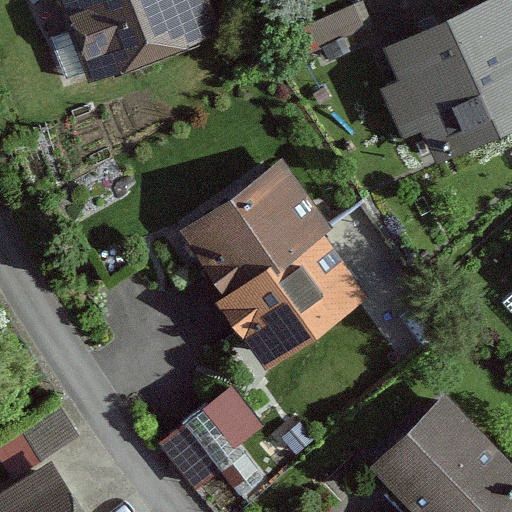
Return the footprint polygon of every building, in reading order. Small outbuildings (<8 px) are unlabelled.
[(67,0),(97,74),(214,28),(202,0),(67,0)] [(417,122),(435,161),(511,127),(511,0),(477,0),(380,42),(397,80),(378,88),(396,131),(417,122)] [(175,230),(263,363),(361,298),(273,165),(175,230)] [(163,420),(186,477),(269,443),(245,386),(163,420)] [(497,511),(511,495),(511,455),(437,389),(367,467),(417,511),(497,511)] [(0,491),(0,511),(81,511),(46,460),(0,491)]
